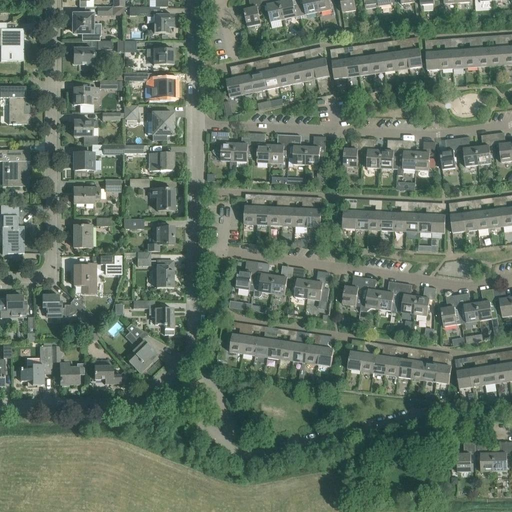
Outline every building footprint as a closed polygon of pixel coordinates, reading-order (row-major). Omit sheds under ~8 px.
[(79,8),(85,8),(86,8),(86,0),(94,0),(112,0),(113,8),(98,8),(98,17),(113,17),(124,17),(123,0),(73,0),(74,0),(79,0),(79,8)] [(155,0),(155,8),(168,8),(167,0),(174,0),(173,0),(155,0)] [(260,0),(248,0),(251,9),(244,11),(248,28),(261,26),(257,8),(262,7),(260,0)] [(272,0),(260,0),(262,7),(265,7),(266,12),(268,11),(271,24),(271,23),(272,29),(282,27),(281,21),(283,21),(279,3),(274,5),(272,0)] [(297,0),(285,0),(286,2),(279,3),(283,21),(296,18),(296,20),(301,19),(297,0)] [(306,16),(316,14),(317,18),(319,17),(315,0),(297,0),(301,19),(307,18),(306,16)] [(315,0),(319,17),(320,17),(319,13),(332,11),(329,0),(315,0)] [(340,0),(342,13),(356,11),(354,0),(340,0)] [(364,0),(366,10),(379,8),(377,0),(364,0)] [(377,0),(379,8),(392,6),(390,0),(377,0)] [(135,8),(131,8),(131,17),(135,17),(149,17),(149,8),(135,8)] [(98,42),(100,42),(100,37),(101,37),(101,25),(92,25),(92,16),(71,16),(71,22),(74,22),(74,34),(82,34),(82,42),(98,42)] [(174,16),(160,16),(154,16),(154,34),(168,34),(168,29),(174,29),(174,16)] [(18,62),(21,62),(23,62),(23,30),(7,30),(7,24),(0,23),(0,46),(1,47),(1,62),(18,62)] [(511,47),(508,48),(508,38),(502,39),(504,66),(511,65),(511,47)] [(495,39),(496,49),(490,49),(491,67),(504,66),(502,39),(495,39)] [(470,41),(470,51),(464,51),(465,69),(478,68),(476,40),(470,41)] [(490,49),(483,50),(482,40),(476,40),(478,68),(491,67),(490,49)] [(423,68),(422,66),(420,50),(414,51),(412,41),(406,42),(410,70),(423,68)] [(98,42),(98,50),(112,51),(112,42),(98,42)] [(124,42),(124,54),(136,54),(136,42),(124,42)] [(400,43),(400,46),(401,53),(395,54),(398,72),(410,70),(406,42),(400,43)] [(445,43),(445,45),(445,53),(439,53),(440,71),(453,70),(451,42),(445,43)] [(458,52),(457,42),(451,42),(453,70),(465,69),(464,51),(458,52)] [(433,53),(432,43),(425,44),(427,72),(440,71),(439,53),(433,53)] [(389,55),(387,45),(381,46),(385,74),(398,72),(395,54),(389,55)] [(375,47),(376,57),(370,58),(372,75),(385,74),(381,46),(375,47)] [(350,50),(351,60),(345,61),(347,79),(360,77),(356,49),(350,50)] [(364,58),(362,49),(356,49),(360,77),(372,75),(370,58),(364,58)] [(94,69),(94,50),(74,50),(74,65),(87,65),(87,69),(94,69)] [(174,50),(154,50),(146,50),(146,58),(154,58),(154,66),(174,66),(174,50)] [(330,78),(330,77),(326,60),(320,61),(317,52),(312,53),(317,80),(330,78)] [(331,54),(335,81),(347,79),(345,61),(339,62),(337,52),(334,53),(334,54),(331,54)] [(305,54),(307,64),(301,65),(305,83),(317,80),(312,53),(305,54)] [(295,67),(293,57),(287,58),(292,86),(305,83),(301,65),(295,67)] [(280,59),(283,69),(276,71),(280,88),(292,86),(287,58),(280,59)] [(270,72),(268,62),(262,63),(267,91),(280,88),(276,71),(270,72)] [(255,65),(258,75),(251,76),(255,94),(267,91),(262,63),(255,65)] [(255,94),(251,76),(245,77),(243,67),(237,69),(242,96),(255,94)] [(231,70),(233,80),(226,81),(230,99),(242,96),(237,69),(231,70)] [(147,74),(124,74),(124,83),(147,83),(147,74)] [(116,92),(124,92),(124,82),(116,82),(100,82),(100,90),(116,90),(116,92)] [(174,82),(154,82),(149,82),(149,98),(174,98),(174,82)] [(26,88),(0,88),(0,99),(9,99),(9,125),(30,125),(30,106),(24,106),(24,99),(26,99),(26,88)] [(84,90),(74,90),(74,106),(80,106),(80,113),(84,113),(92,113),(92,106),(92,98),(98,98),(98,90),(84,90)] [(230,106),(223,108),(225,117),(232,116),(230,106)] [(124,114),(124,120),(138,120),(138,107),(124,107),(124,114)] [(174,114),(147,114),(148,136),(153,136),(153,142),(167,142),(167,136),(174,136),(174,114)] [(92,130),(97,130),(97,122),(74,122),(74,138),(83,138),(83,146),(92,146),(98,146),(98,138),(92,138),(92,130)] [(229,134),(218,133),(217,148),(212,152),(221,162),(230,163),(230,169),(234,169),(234,163),(235,145),(229,145),(229,134)] [(252,160),(253,146),(254,135),(242,134),(241,145),(235,145),(234,163),(247,163),(248,159),(252,160)] [(511,162),(511,144),(506,145),(504,134),(493,135),(494,146),(499,146),(501,163),(511,162)] [(265,146),(265,135),(254,135),(253,146),(258,146),(257,164),(270,165),(271,147),(265,146)] [(493,135),(481,137),(482,148),(476,148),(478,166),(491,165),(489,147),(494,146),(493,135)] [(289,159),(290,136),(278,136),(277,147),(271,147),(270,165),(283,165),(284,159),(289,159)] [(289,159),(288,167),(293,168),(293,166),(306,166),(307,148),(301,148),(301,137),(290,136),(289,159)] [(326,138),(314,138),(313,149),(307,148),(306,166),(319,167),(319,171),(324,171),(326,138)] [(469,138),(457,140),(458,151),(463,150),(465,168),(478,166),(476,148),(470,149),(469,138)] [(344,150),(343,168),(357,169),(358,151),(363,151),(363,140),(352,139),(351,150),(344,150)] [(375,140),(363,140),(363,151),(368,151),(367,169),(380,170),(381,152),(375,151),(375,140)] [(457,140),(445,141),(447,152),(440,153),(442,171),(456,169),(454,151),(458,151),(457,140)] [(398,176),(399,142),(388,141),(387,152),(381,152),(380,170),(398,171),(397,176),(398,176)] [(416,171),(417,153),(411,153),(411,142),(399,142),(398,176),(403,177),(404,171),(416,171)] [(436,143),(424,143),(423,154),(417,153),(416,171),(429,172),(430,154),(435,155),(436,143)] [(92,146),(92,155),(94,155),(104,155),(104,156),(124,156),(124,146),(98,146),(92,146)] [(153,154),(153,147),(143,147),(143,146),(124,146),(124,156),(124,155),(143,155),(143,154),(149,154),(153,154)] [(30,152),(0,151),(0,162),(3,163),(3,187),(27,187),(27,168),(25,168),(25,162),(30,162),(30,152)] [(173,154),(153,154),(149,154),(149,164),(152,164),(152,172),(174,172),(173,154)] [(94,155),(92,155),(74,155),(74,171),(94,171),(94,155)] [(105,181),(105,193),(120,194),(121,181),(105,181)] [(100,189),(84,189),(74,189),(74,205),(94,205),(94,201),(100,201),(100,189)] [(158,212),(174,212),(174,190),(151,190),(151,200),(158,200),(158,212)] [(252,198),(252,208),(245,207),(244,225),(257,226),(258,198),(252,198)] [(264,208),(265,198),(258,198),(257,226),(270,227),(271,209),(264,208)] [(277,199),(277,209),(271,209),(270,227),(282,227),(284,199),(277,199)] [(290,210),(290,200),(284,199),(282,227),(295,228),(296,210),(290,210)] [(511,208),(507,209),(506,202),(506,199),(500,200),(503,228),(511,226),(511,208)] [(303,200),(302,210),(296,210),(295,228),(308,228),(309,200),(303,200)] [(315,211),(315,201),(309,200),(308,228),(321,229),(322,211),(315,211)] [(493,201),(494,204),(495,211),(488,212),(490,230),(503,228),(500,200),(493,201)] [(351,203),(351,205),(350,212),(343,212),(343,230),(355,231),(357,203),(354,202),(354,203),(351,203)] [(363,213),(363,206),(363,203),(357,203),(355,231),(368,231),(369,213),(363,213)] [(468,204),(469,207),(469,214),(463,215),(465,233),(478,231),(474,203),(468,204)] [(482,213),(481,205),(481,203),(474,203),(478,231),(490,230),(488,212),(482,213)] [(376,204),(376,206),(375,214),(369,213),(368,231),(381,232),(382,204),(376,204)] [(388,214),(388,207),(389,204),(382,204),(381,232),(394,232),(395,214),(388,214)] [(401,205),(401,208),(401,215),(395,214),(394,232),(406,233),(408,205),(401,205)] [(414,215),(414,208),(414,205),(408,205),(406,233),(419,234),(420,216),(414,215)] [(427,206),(427,209),(426,216),(420,216),(419,234),(432,234),(433,206),(427,206)] [(439,207),(435,207),(435,206),(433,206),(432,234),(445,235),(446,217),(439,217),(439,207)] [(456,206),(449,207),(453,234),(465,233),(463,215),(457,216),(456,206)] [(8,217),(3,217),(3,228),(3,255),(7,255),(24,255),(24,228),(18,228),(18,217),(17,217),(8,217)] [(96,219),(96,227),(110,227),(110,219),(96,219)] [(144,230),(144,220),(124,220),(124,230),(144,230)] [(92,227),(84,227),(74,227),(74,249),(92,249),(92,227)] [(147,253),(160,253),(159,246),(173,246),(174,229),(154,229),(154,245),(147,245),(147,253)] [(124,259),(137,259),(137,267),(150,267),(150,254),(137,254),(124,254),(124,259)] [(114,257),(100,257),(100,265),(105,265),(105,275),(122,275),(122,257),(114,257)] [(157,289),(173,289),(173,262),(157,262),(157,289)] [(236,289),(254,292),(253,297),(258,263),(247,262),(245,273),(238,272),(236,289)] [(262,293),(272,295),(275,277),(268,276),(270,265),(258,263),(253,297),(259,298),(261,297),(262,295),(262,293)] [(96,294),(96,265),(87,265),(87,267),(74,267),(74,287),(82,287),(82,294),(96,294)] [(294,269),(282,267),(281,278),(275,277),(272,295),(285,297),(288,279),(292,280),(294,269)] [(294,269),(292,280),(297,281),(295,298),(308,300),(310,282),(304,281),(306,270),(294,269)] [(310,282),(308,300),(321,302),(321,299),(328,300),(329,290),(325,289),(326,285),(328,285),(330,274),(318,272),(316,283),(310,282)] [(365,279),(353,277),(352,288),(345,287),(342,305),(356,307),(361,308),(360,312),(365,279)] [(377,281),(365,279),(360,312),(366,313),(371,309),(379,310),(381,293),(375,292),(377,281)] [(381,293),(379,310),(392,312),(396,313),(399,296),(401,284),(389,283),(387,294),(381,293)] [(399,296),(404,296),(401,314),(414,316),(417,298),(411,297),(412,286),(401,284),(399,296)] [(437,290),(428,289),(425,288),(423,299),(417,298),(414,316),(427,318),(430,300),(435,301),(437,290)] [(511,316),(511,298),(506,299),(504,289),(493,290),(495,302),(499,301),(502,318),(511,316)] [(483,303),(477,304),(480,322),(491,320),(493,333),(495,340),(500,339),(501,339),(497,316),(495,302),(493,290),(481,292),(483,303)] [(462,325),(467,324),(480,322),(477,304),(471,305),(469,294),(457,296),(462,325)] [(59,296),(42,296),(42,306),(42,309),(46,309),(46,316),(62,316),(64,316),(64,317),(65,317),(65,319),(67,319),(75,315),(77,313),(78,311),(82,314),(86,310),(86,309),(82,306),(74,299),(70,304),(71,305),(70,307),(69,306),(64,308),(64,309),(62,309),(62,306),(59,306),(59,302),(59,296)] [(441,310),(444,328),(462,325),(457,296),(446,298),(447,309),(441,310)] [(6,300),(0,300),(1,313),(10,313),(10,317),(26,316),(26,307),(23,307),(23,303),(23,297),(6,297),(6,300)] [(164,327),(164,336),(174,336),(174,318),(173,318),(173,310),(155,310),(155,302),(133,302),(133,310),(149,310),(149,316),(151,316),(151,318),(155,318),(155,326),(164,326),(164,327)] [(136,340),(144,333),(131,325),(126,330),(129,333),(131,335),(136,340)] [(241,326),(239,336),(233,335),(230,353),(243,355),(247,327),(241,326)] [(253,328),(247,327),(243,355),(255,357),(258,339),(252,338),(253,328)] [(425,328),(424,338),(432,339),(433,330),(425,328)] [(266,330),(264,340),(258,339),(255,357),(268,359),(272,331),(266,330)] [(277,342),(278,332),(272,331),(268,359),(280,361),(283,343),(277,342)] [(94,334),(86,336),(86,343),(99,340),(94,334)] [(291,334),(289,344),(283,343),(280,361),(293,362),(297,335),(291,334)] [(302,346),(303,336),(297,335),(293,362),(306,364),(308,346),(302,346)] [(482,335),(474,336),(475,343),(477,343),(479,342),(483,342),(482,335)] [(316,337),(314,347),(308,346),(306,364),(318,366),(323,338),(316,337)] [(327,349),(328,339),(323,338),(318,366),(331,368),(334,350),(327,349)] [(137,349),(132,353),(135,356),(128,363),(140,375),(151,363),(149,361),(155,354),(144,342),(143,343),(140,339),(133,345),(137,349)] [(21,373),(13,373),(13,377),(21,377),(21,383),(27,383),(27,387),(44,387),(44,375),(52,375),(52,363),(52,343),(43,343),(43,346),(40,346),(40,367),(27,367),(27,371),(21,371),(21,373)] [(52,343),(52,363),(60,363),(60,343),(52,343)] [(3,359),(12,359),(12,344),(3,344),(3,359)] [(350,353),(348,370),(360,372),(365,345),(359,344),(358,347),(357,354),(350,353)] [(370,355),(371,346),(365,345),(360,372),(373,374),(376,356),(370,355)] [(384,347),(382,357),(376,356),(373,374),(386,376),(390,348),(384,347)] [(390,348),(386,376),(398,378),(401,360),(395,359),(396,349),(390,348)] [(409,351),(407,361),(401,360),(398,378),(411,380),(415,352),(409,351)] [(420,363),(421,353),(415,352),(411,380),(424,382),(426,364),(420,363)] [(434,355),(432,365),(426,364),(424,382),(427,382),(436,383),(440,356),(434,355)] [(499,356),(500,359),(501,366),(494,367),(497,384),(510,382),(506,355),(499,356)] [(452,368),(445,367),(446,357),(440,356),(436,383),(449,385),(452,368)] [(488,368),(487,361),(487,358),(480,359),(485,386),(497,384),(494,367),(488,368)] [(474,360),(475,363),(476,369),(469,370),(472,388),(485,386),(480,359),(474,360)] [(463,371),(462,365),(462,361),(455,362),(459,390),(472,388),(469,370),(463,371)] [(119,377),(119,372),(112,372),(112,368),(108,362),(94,362),(94,381),(104,381),(105,385),(121,385),(121,377),(119,377)] [(78,376),(84,376),(84,365),(77,365),(77,369),(69,369),(69,365),(60,365),(60,386),(78,386),(78,376)] [(500,454),(494,454),(494,472),(507,472),(507,455),(511,454),(511,443),(500,443),(500,454)] [(457,473),(471,473),(474,473),(474,463),(476,463),(476,461),(475,444),(464,444),(464,455),(457,455),(457,473)] [(487,455),(487,444),(475,444),(476,461),(481,461),(481,473),(494,472),(494,454),(487,455)]
